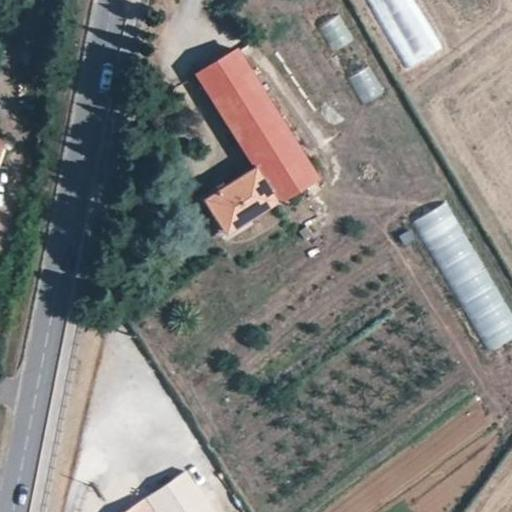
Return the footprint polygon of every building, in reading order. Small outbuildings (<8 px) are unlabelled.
[(440,47),(413,0),(368,0),(405,66),(440,47)] [(360,105),(382,95),(343,14),(321,24),(360,105)] [(192,74),(248,168),(200,197),(223,236),(314,182),(234,48),(214,60),(192,74)] [(210,511),(185,474),(146,499),(154,511),(210,511)] [(154,511),(146,499),(127,511),(154,511)]
